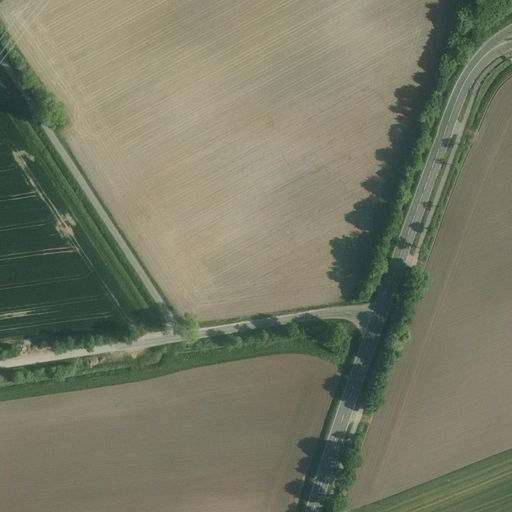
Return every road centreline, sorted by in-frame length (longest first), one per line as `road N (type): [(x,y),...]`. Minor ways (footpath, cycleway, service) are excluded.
road 1 (unclassified): [(177,337),(0,63)]
road 2 (tertiary): [(511,41),(490,49),(462,85),(376,323)]
road 3 (unclassified): [(177,337),(343,312),(376,323)]
road 4 (tertiary): [(376,323),(312,511)]
road 5 (unclassified): [(0,364),(177,337)]
